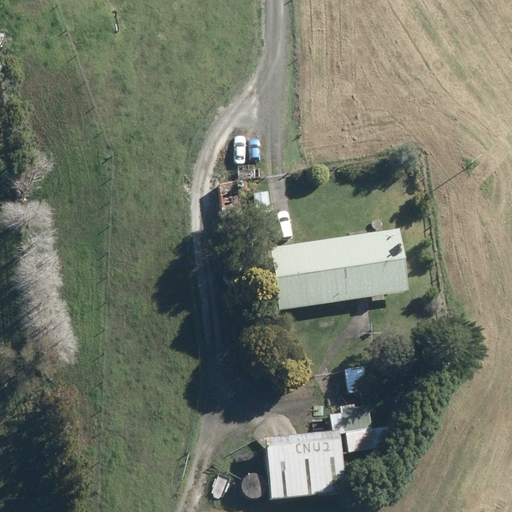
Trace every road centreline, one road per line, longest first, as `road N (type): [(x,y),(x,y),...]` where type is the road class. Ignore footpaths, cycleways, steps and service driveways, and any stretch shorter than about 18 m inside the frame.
road 1 (track): [(276,0),(280,81),(244,109),(194,186),(213,401),(179,511)]
road 2 (track): [(280,81),(271,171),(283,236)]
